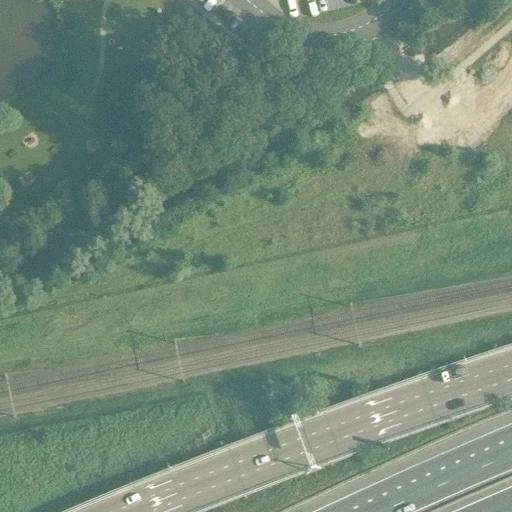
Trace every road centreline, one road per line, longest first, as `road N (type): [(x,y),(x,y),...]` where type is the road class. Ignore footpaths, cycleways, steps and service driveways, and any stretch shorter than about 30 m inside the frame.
road 1 (motorway): [(511,380),(155,511)]
road 2 (motorway): [(511,447),(367,511)]
